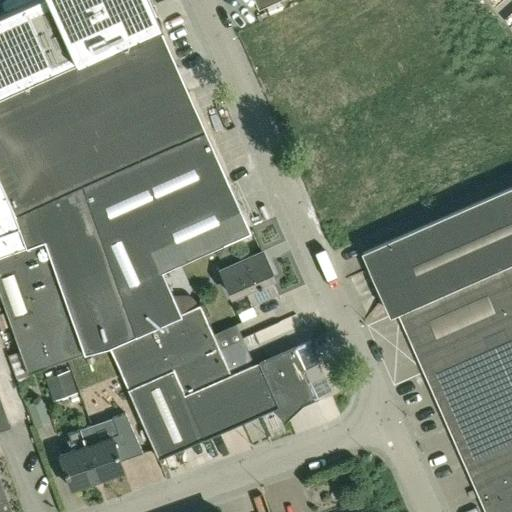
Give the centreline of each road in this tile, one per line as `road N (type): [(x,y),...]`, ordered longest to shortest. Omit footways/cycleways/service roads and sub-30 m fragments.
road 1 (unclassified): [(388,421),(200,0)]
road 2 (unclassified): [(133,511),(388,421)]
